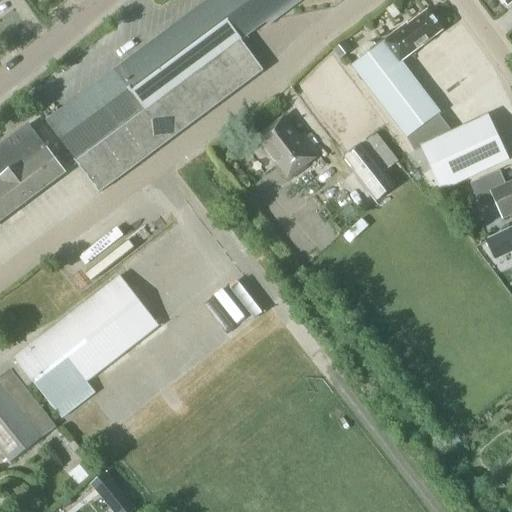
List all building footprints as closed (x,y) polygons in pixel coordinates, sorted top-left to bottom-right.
[(209,0),(46,122),(99,193),(263,71),(241,41),(267,22),(269,25),(302,0),(209,0)] [(409,25),(408,24),(351,67),(407,140),(440,115),(400,63),(442,31),(427,11),(409,25)] [(345,41),(333,50),(340,60),(352,50),(345,41)] [(489,115),(452,132),(421,146),(443,193),(511,162),(489,115)] [(284,117),(257,138),(288,179),(320,155),(299,128),(295,131),(284,117)] [(0,220),(66,172),(41,141),(29,125),(0,146),(0,220)] [(398,161),(377,134),(363,145),(362,144),(344,158),(352,168),(350,171),(376,203),(396,188),(384,173),(398,161)] [(495,201),(504,219),(511,215),(511,182),(506,185),(500,171),(471,184),(481,207),(495,201)] [(453,202),(464,197),(460,188),(449,193),(453,202)] [(500,264),(511,258),(511,230),(490,241),(500,264)] [(124,278),(14,357),(61,422),(99,395),(90,382),(162,330),(124,278)] [(56,427),(10,370),(0,377),(0,449),(10,462),(56,427)] [(92,474),(84,463),(68,474),(77,486),(92,474)] [(113,509),(125,499),(105,474),(93,484),(113,509)]
